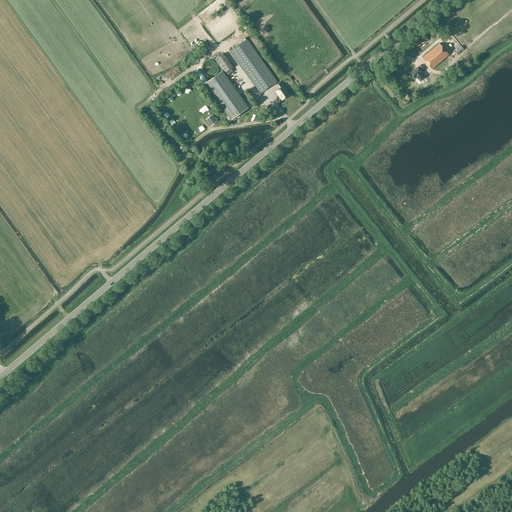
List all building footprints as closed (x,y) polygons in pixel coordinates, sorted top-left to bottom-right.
[(274,84),(275,85),(275,86),(278,89),(276,91),(282,100),(289,95),(285,89),(286,89),(281,81),(277,84),(276,83),(277,82),(258,55),(249,43),(251,41),(250,40),(249,39),(247,40),(247,39),(231,51),(260,93),(274,84)] [(432,69),(434,67),(449,55),(439,44),(422,58),(432,69)] [(215,60),(224,73),(233,67),(223,54),(215,60)] [(202,66),(202,68),(202,70),(203,72),(204,73),(204,74),(206,75),(207,76),(208,76),(210,77),(212,76),(213,76),(214,75),(216,74),(217,73),(218,72),(218,71),(218,68),(218,67),(218,65),(217,64),(216,63),(215,62),(214,61),(212,61),(210,60),(209,60),(207,61),(206,61),(204,63),(204,64),(203,65),(202,66)] [(417,68),(411,73),(414,78),(416,76),(420,81),(425,78),(421,73),(421,72),(420,71),(423,68),(420,65),(417,68)] [(222,71),(205,83),(231,120),(248,108),(222,71)] [(244,92),(240,83),(235,85),(240,94),(244,92)] [(201,108),(205,113),(209,110),(205,104),(201,108)] [(218,121),(213,114),(206,119),(211,126),(218,121)]
